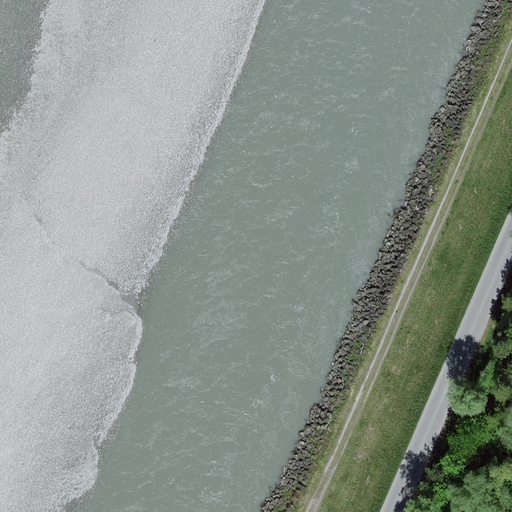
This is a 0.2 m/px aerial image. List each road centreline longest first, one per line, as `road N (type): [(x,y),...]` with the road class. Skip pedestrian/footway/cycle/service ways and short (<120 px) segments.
road 1 (track): [(309,511),(491,96)]
road 2 (unclassified): [(511,242),(396,511)]
